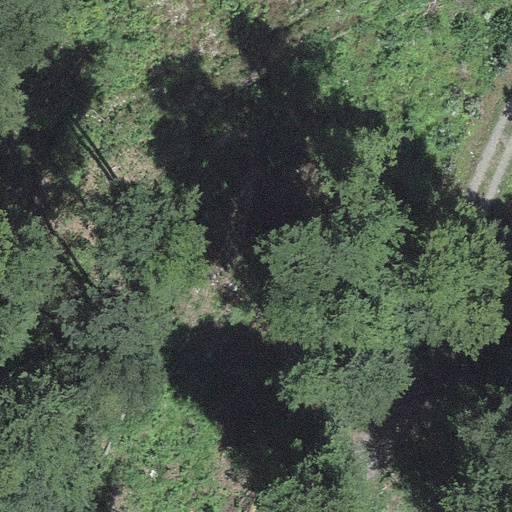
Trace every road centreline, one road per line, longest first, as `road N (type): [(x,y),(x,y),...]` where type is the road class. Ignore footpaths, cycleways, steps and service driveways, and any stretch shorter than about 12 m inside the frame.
road 1 (track): [(331,511),(390,432),(511,132)]
road 2 (track): [(390,432),(450,385),(511,295)]
